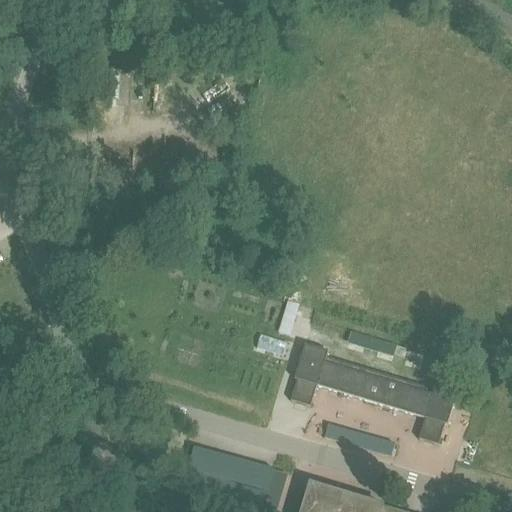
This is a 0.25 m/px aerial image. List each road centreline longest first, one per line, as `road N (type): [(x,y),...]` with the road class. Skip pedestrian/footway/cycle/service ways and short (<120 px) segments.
road 1 (residential): [(508,511),(63,384)]
road 2 (residential): [(0,178),(49,286),(63,384)]
road 3 (residential): [(63,384),(19,511)]
road 4 (residential): [(0,117),(26,72),(50,0)]
